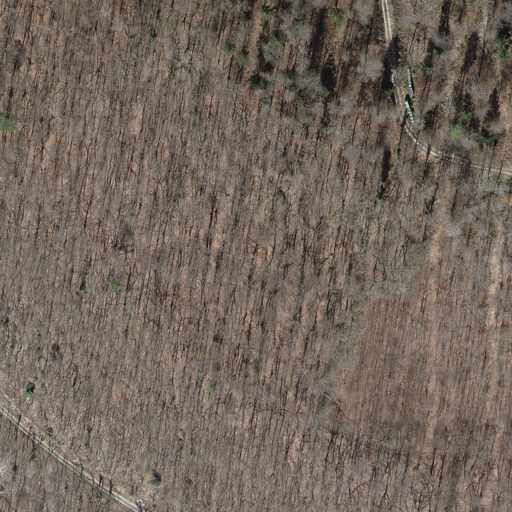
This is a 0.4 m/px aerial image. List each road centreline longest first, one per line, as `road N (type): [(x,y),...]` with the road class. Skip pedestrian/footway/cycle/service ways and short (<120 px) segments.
road 1 (track): [(0,146),(99,259),(341,433),(406,453),(511,454)]
road 2 (track): [(394,0),(404,123),(418,143),(511,172)]
road 3 (track): [(146,511),(112,494),(0,400)]
